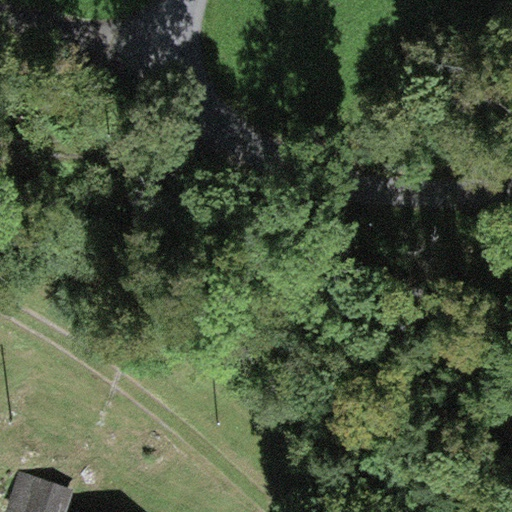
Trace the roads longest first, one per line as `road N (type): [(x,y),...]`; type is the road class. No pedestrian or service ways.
road 1 (unclassified): [(188,0),(177,26),(180,79),(227,136),(308,176),(511,195)]
road 2 (track): [(0,305),(125,383),(276,511)]
road 3 (track): [(227,136),(0,146)]
